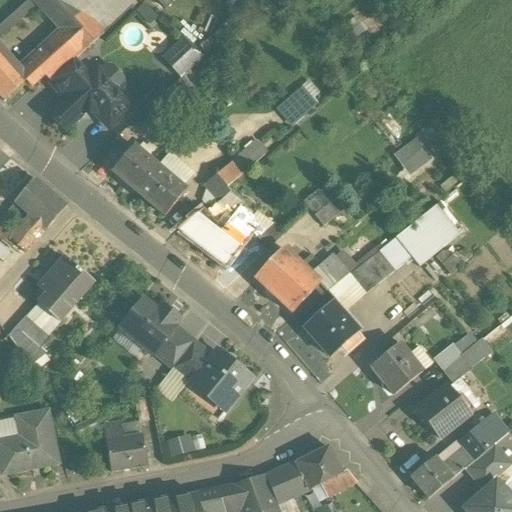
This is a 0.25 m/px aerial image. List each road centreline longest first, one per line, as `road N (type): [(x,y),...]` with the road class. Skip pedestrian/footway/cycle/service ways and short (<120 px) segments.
road 1 (residential): [(0,122),(239,325),(325,419)]
road 2 (residential): [(325,419),(241,464),(21,511)]
road 3 (residential): [(401,511),(325,419)]
